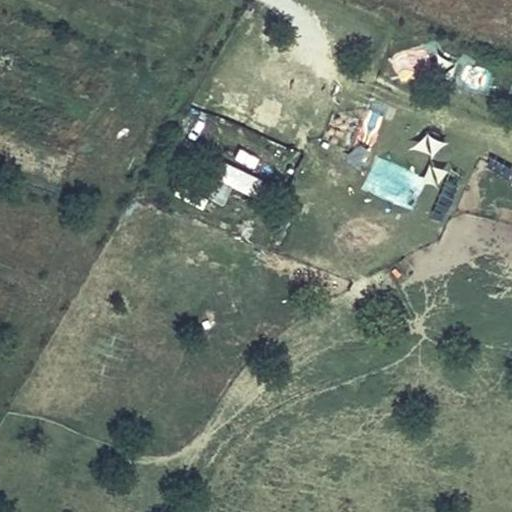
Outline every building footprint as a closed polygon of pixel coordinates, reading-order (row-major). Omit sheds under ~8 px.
[(427,56),(427,37),(399,38),(399,57),(427,56)] [(482,91),(490,72),(472,64),(463,83),(482,91)] [(256,124),(259,103),(238,100),(235,121),(256,124)] [(431,152),(439,134),(425,128),(417,146),(431,152)] [(220,201),(227,185),(250,195),(258,177),(209,154),(193,189),(220,201)] [(383,209),(413,191),(392,156),(362,174),(383,209)] [(511,167),(496,159),(490,169),(511,181),(511,167)]
